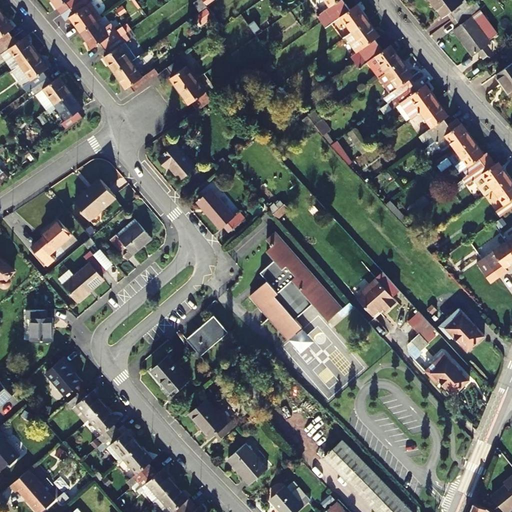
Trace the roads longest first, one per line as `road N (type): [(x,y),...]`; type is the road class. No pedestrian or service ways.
road 1 (residential): [(111,354),(121,380),(242,511)]
road 2 (residential): [(381,0),(511,145)]
road 3 (residential): [(120,132),(112,108),(20,0)]
road 4 (residential): [(120,132),(128,159),(191,236),(197,258)]
road 5 (residential): [(197,258),(180,263),(103,334),(100,344),(111,354)]
road 6 (residential): [(120,132),(0,208)]
road 7 (tertiary): [(457,511),(510,381)]
road 8 (residential): [(111,354),(197,280),(197,258)]
